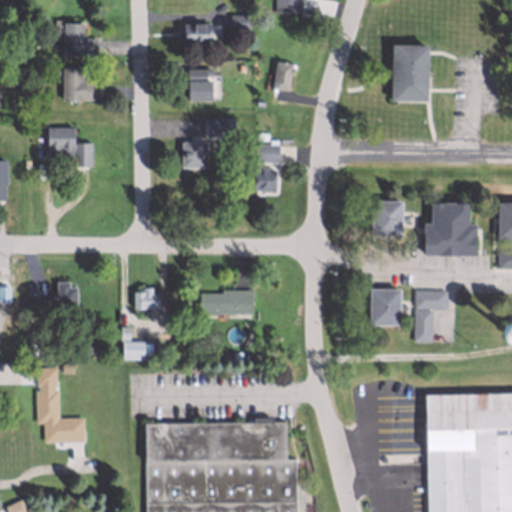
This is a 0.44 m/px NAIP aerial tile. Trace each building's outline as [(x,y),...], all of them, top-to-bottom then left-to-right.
[(273,12),(273,0),(301,0),(301,12),(273,12)] [(246,28),(229,27),(230,14),(247,14),(246,28)] [(78,56),(60,55),(61,23),(79,24),(78,37),(82,37),(82,40),(94,40),(93,54),(78,54),(78,56)] [(193,44),(193,37),(179,37),(179,24),(209,24),(209,38),(202,38),(202,44),(193,44)] [(390,99),(390,44),(424,44),(424,99),(390,99)] [(287,91),(270,88),(276,61),(292,64),(287,91)] [(60,99),(60,68),(78,67),(78,79),(82,79),(83,83),(93,82),(93,98),(60,99)] [(185,101),(185,89),(182,89),(181,83),(185,83),(185,68),(208,67),(208,75),(203,75),(203,81),(208,81),(208,101),(185,101)] [(202,137),(202,117),(219,117),(219,137),(202,137)] [(26,122),(44,122),(44,127),(70,127),(70,143),(88,143),(88,165),(69,165),(69,154),(58,154),(58,147),(31,147),(31,146),(26,146),(26,122)] [(255,138),(255,131),(267,131),(267,139),(255,138)] [(181,167),(181,142),(203,142),(203,150),(200,150),(200,167),(181,167)] [(253,161),(253,144),(276,144),(275,161),(253,161)] [(253,189),(253,169),(272,168),(272,189),(253,189)] [(368,235),(369,199),(398,199),(398,235),(368,235)] [(511,239),(494,239),(495,201),(511,201),(511,239)] [(429,202),(464,203),(464,224),(472,224),(471,252),(463,253),(463,254),(429,254),(429,252),(421,252),(421,223),(429,223),(429,202)] [(511,266),(496,267),(496,248),(511,247),(511,266)] [(54,309),(55,279),(65,279),(65,285),(74,286),(73,309),(54,309)] [(35,298),(26,297),(27,283),(36,284),(35,298)] [(368,324),(368,287),(396,287),(396,323),(368,324)] [(12,299),(12,288),(20,288),(21,299),(12,299)] [(196,313),(196,292),(220,292),(220,289),(250,288),(251,313),(196,313)] [(132,308),(131,289),(147,289),(147,292),(155,292),(156,305),(142,306),(142,308),(132,308)] [(414,290),(443,290),(443,307),(414,307),(414,290)] [(411,309),(428,309),(427,340),(410,339),(411,309)] [(118,338),(119,324),(132,325),(132,338),(118,338)] [(505,325),(508,326),(510,328),(511,331),(510,335),(507,336),(503,336),(500,333),(500,331),(501,327),(505,325)] [(120,360),(120,340),(140,340),(140,360),(120,360)] [(51,449),(51,440),(41,441),(41,422),(32,422),(31,392),(35,392),(34,368),(53,367),(53,382),(49,382),(49,389),(54,389),(55,418),(82,417),(82,439),(64,440),(64,448),(51,449)] [(511,511),(424,511),(422,392),(511,390),(511,511)] [(143,511),(143,428),(283,427),(284,461),(293,461),(292,511),(143,511)] [(18,511),(2,511),(0,508),(17,500),(22,510),(18,511)]
